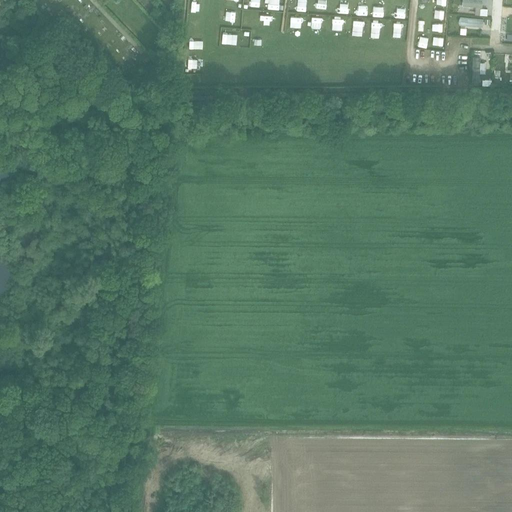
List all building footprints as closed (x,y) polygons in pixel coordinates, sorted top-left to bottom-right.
[(231,0),(232,8),(242,8),(242,0),(231,0)] [(274,0),(274,9),(284,9),(284,0),(274,0)] [(485,9),(485,0),(465,0),(465,7),(484,8),(483,15),(490,15),(491,9),(485,9)] [(358,15),(368,15),(368,5),(359,5),(358,15)] [(400,6),(399,16),(408,17),(409,7),(400,6)] [(294,27),(305,28),(306,18),(294,17),(294,27)] [(253,18),(252,28),(268,29),(268,18),(253,18)] [(336,27),(346,27),(346,18),(337,18),(336,27)] [(486,27),(486,19),(463,18),(462,26),(486,27)] [(203,30),(204,20),(194,19),(193,30),(203,30)] [(397,22),(397,32),(409,31),(408,22),(397,22)] [(225,33),(225,44),(240,45),(241,34),(225,33)] [(202,49),(202,38),(192,38),(192,49),(202,49)] [(483,51),(483,59),(494,60),(495,51),(483,51)] [(454,54),(453,72),(464,73),(465,54),(454,54)] [(476,74),(489,74),(489,63),(483,62),(483,58),(477,58),(476,74)] [(143,84),(147,81),(142,76),(138,80),(143,84)]
